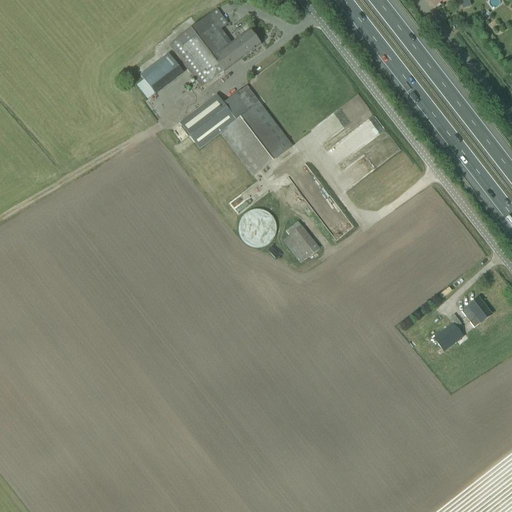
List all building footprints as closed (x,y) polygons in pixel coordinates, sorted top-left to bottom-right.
[(458,0),(461,9),(469,6),(467,0),(458,0)] [(231,44),(220,30),(227,24),(216,10),(177,40),(168,46),(201,89),(223,72),(223,74),(260,46),(249,31),(231,44)] [(183,74),(169,55),(160,61),(175,80),(183,74)] [(292,147),(246,87),(230,99),(243,117),(220,134),(253,177),(292,147)] [(243,117),(230,99),(223,105),(216,96),(179,123),(199,150),(220,134),(243,117)] [(238,211),(238,237),(246,238),(246,246),(271,247),(272,212),(238,211)] [(319,249),(297,223),(286,232),(289,236),(282,241),(300,264),(319,249)] [(469,323),(474,329),(491,315),(478,299),(461,312),(465,318),(472,313),(476,318),(469,323)] [(464,342),(461,339),(463,338),(456,329),(461,325),(453,315),(448,320),(452,325),(433,339),(429,334),(424,338),(431,347),(435,343),(441,350),(437,354),(439,357),(444,354),(444,353),(457,343),(459,346),(464,342)] [(415,338),(423,330),(420,327),(412,334),(415,338)]
